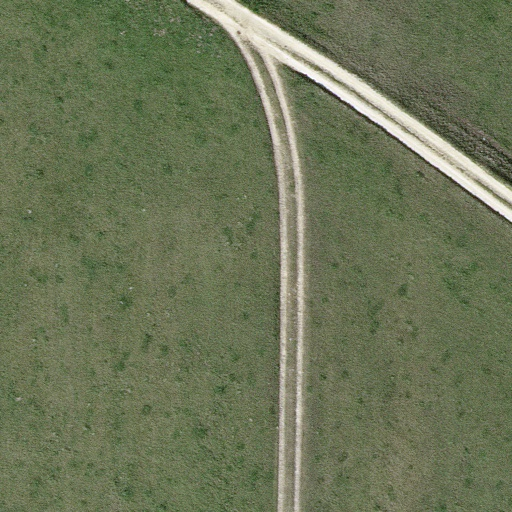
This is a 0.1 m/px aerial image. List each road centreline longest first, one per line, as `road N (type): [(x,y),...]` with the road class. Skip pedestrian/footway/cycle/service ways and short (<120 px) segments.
road 1 (track): [(289,511),(284,168),(259,44)]
road 2 (track): [(511,215),(313,71),(173,0)]
